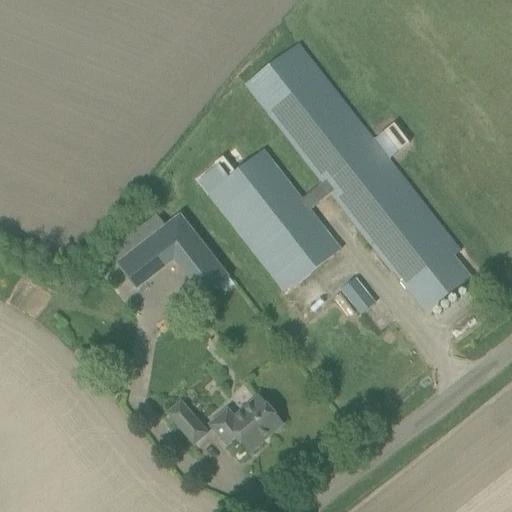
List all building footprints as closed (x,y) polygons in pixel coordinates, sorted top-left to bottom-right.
[(219,167),(198,183),(284,293),(291,288),(292,289),(339,252),(308,213),(332,194),(411,298),(423,314),(469,279),(457,263),(454,259),(462,253),(389,160),(398,153),(383,134),(374,141),(299,45),(292,51),(247,86),(323,183),(300,202),(262,153),(228,179),(219,167)] [(206,297),(219,287),(225,294),(235,286),(229,279),(180,216),(116,266),(134,289),(175,257),(206,297)] [(373,305),(361,289),(355,281),(340,293),(358,316),(373,305)] [(269,410),(258,398),(231,422),(224,414),(210,426),(227,446),(235,439),(248,454),(282,425),(269,410)] [(167,415),(194,446),(206,435),(180,404),(167,415)]
